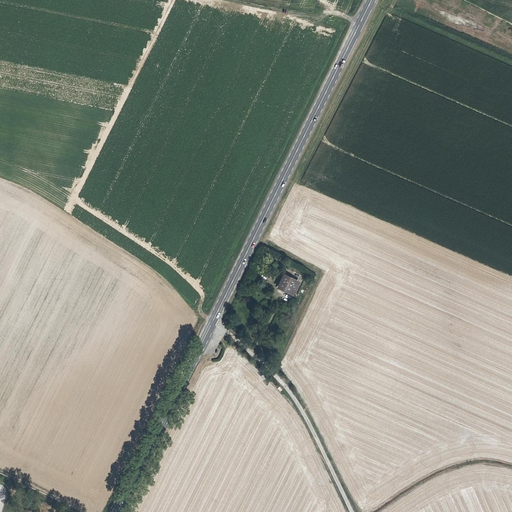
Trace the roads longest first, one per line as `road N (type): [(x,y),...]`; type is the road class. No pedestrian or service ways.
road 1 (primary): [(372,0),(212,322)]
road 2 (unclassified): [(352,511),(288,390),(212,322)]
road 3 (primary): [(212,322),(117,511)]
